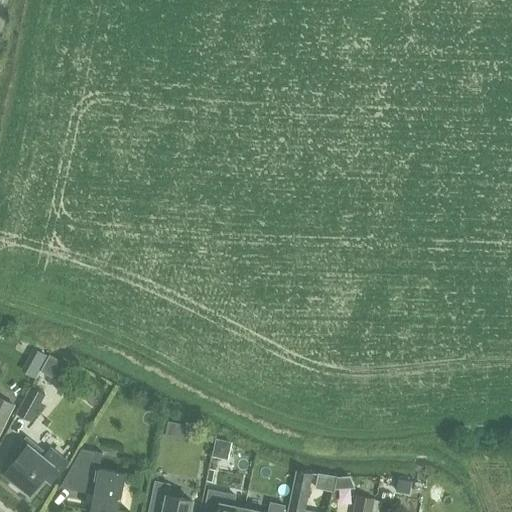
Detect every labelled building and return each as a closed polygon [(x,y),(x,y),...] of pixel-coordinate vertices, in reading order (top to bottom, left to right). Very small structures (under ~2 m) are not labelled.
[(30,422),(45,395),(31,386),(15,414),(30,422)] [(0,434),(15,405),(0,397),(0,434)] [(46,451),(41,447),(26,436),(9,457),(14,461),(4,474),(29,495),(42,478),(51,485),(70,462),(50,446),(46,451)] [(228,460),(232,441),(215,438),(211,457),(228,460)] [(128,511),(118,510),(125,473),(99,468),(102,452),(97,451),(81,449),(70,470),(93,474),(96,474),(93,494),(89,511),(128,511)] [(208,469),(206,481),(213,482),(215,470),(208,469)] [(316,511),(304,509),(309,486),(304,485),(306,474),(295,472),(293,483),(293,484),(289,508),(288,508),(286,511),(316,511)] [(189,511),(192,501),(167,496),(170,484),(156,481),(149,511),(151,511),(189,511)] [(243,511),(244,509),(232,507),(235,496),(209,490),(203,511),(243,511)] [(391,503),(393,495),(382,492),(380,501),(391,503)] [(371,511),(374,500),(374,499),(356,495),(352,511),(371,511)] [(422,511),(422,503),(412,502),(411,511),(422,511)] [(256,511),(244,509),(243,511),(282,511),(284,506),(270,503),(268,511),(256,511)]
